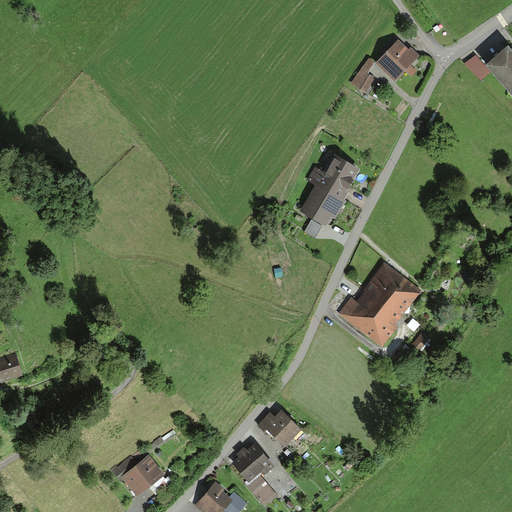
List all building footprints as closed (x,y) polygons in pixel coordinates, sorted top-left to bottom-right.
[(413,58),(396,41),(390,48),(388,45),(382,50),(386,54),(377,63),(393,78),(413,58)] [(511,91),(511,53),(506,47),(487,65),(511,91)] [(482,80),(490,72),(475,56),(467,63),(482,80)] [(363,77),(373,63),(367,59),(351,83),(363,92),(370,82),(363,77)] [(321,222),(355,168),(336,156),(323,176),(313,169),(297,194),(302,198),(297,207),(321,222)] [(312,237),(320,225),(311,219),(303,231),(312,237)] [(413,299),(419,291),(384,264),(369,283),(373,287),(359,304),(352,298),(340,313),(380,345),(395,328),(387,322),(409,295),(413,299)] [(428,337),(421,332),(411,344),(418,350),(428,337)] [(0,376),(17,370),(11,353),(0,356),(0,376)] [(283,443),(298,428),(281,411),(273,419),(268,414),(263,419),(262,418),(256,424),(263,430),(266,427),(283,443)] [(259,468),(263,472),(272,463),(262,452),(260,453),(256,448),(259,446),(255,442),(247,449),(245,447),(237,454),(240,456),(233,463),(247,479),(259,468)] [(136,492),(160,473),(147,457),(134,467),(128,460),(117,469),(136,492)] [(266,482),(259,475),(247,486),(266,504),(275,494),(265,483),(266,482)] [(238,510),(246,503),(233,490),(227,496),(222,491),(225,489),(218,482),(195,503),(203,511),(204,511),(209,508),(212,511),(215,511),(226,503),(231,508),(233,505),(238,510)]
